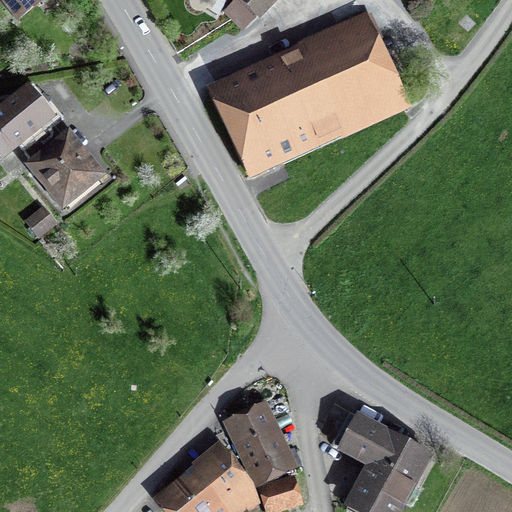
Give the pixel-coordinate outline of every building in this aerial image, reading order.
[(0,0),(22,32),(67,0),(0,0)] [(242,0),(263,21),(281,0),(242,0)] [(375,28),(213,102),(248,184),(412,114),(375,28)] [(38,101),(0,129),(0,159),(12,175),(64,134),(38,101)] [(79,146),(34,182),(71,229),(116,194),(79,146)] [(61,236),(47,219),(30,231),(43,249),(61,236)] [(262,408),(227,426),(258,488),(294,471),(262,408)] [(414,511),(440,461),(362,421),(341,462),(370,477),(352,511),(414,511)] [(250,481),(227,454),(163,503),(170,511),(227,511),(230,511),(244,511),(257,503),(250,481)] [(266,511),(274,511),(301,504),(294,480),(260,490),(266,511)]
